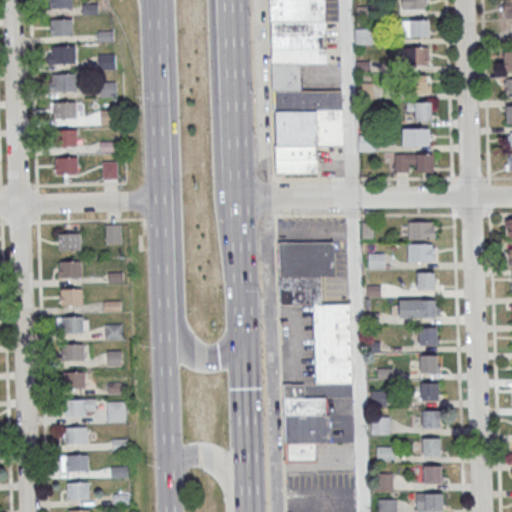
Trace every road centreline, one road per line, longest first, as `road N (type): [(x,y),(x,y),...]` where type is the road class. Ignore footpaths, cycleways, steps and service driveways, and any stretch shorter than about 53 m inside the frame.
road 1 (residential): [(30,511),(13,0)]
road 2 (residential): [(479,511),(463,0)]
road 3 (primary): [(168,0),(184,343),(217,358),(246,333)]
road 4 (primary): [(251,511),(241,199)]
road 5 (primary): [(153,20),(163,311)]
road 6 (residential): [(511,197),(241,199)]
road 7 (primary): [(163,311),(168,511)]
road 8 (residential): [(160,202),(0,206)]
road 9 (primary): [(241,199),(237,59)]
